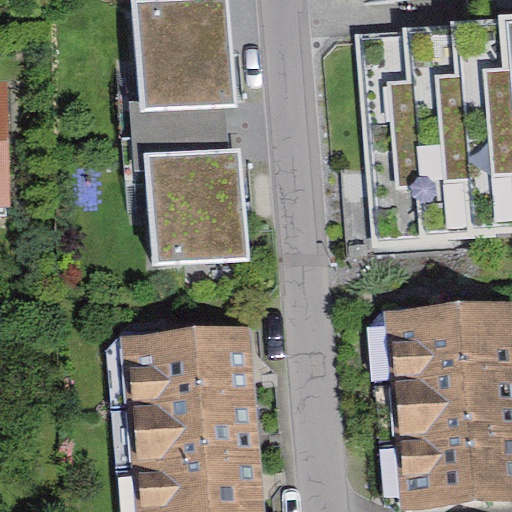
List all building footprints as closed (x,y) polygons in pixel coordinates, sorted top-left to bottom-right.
[(141,112),(234,107),(227,0),(151,0),(135,1),(141,112)] [(511,225),(511,23),(483,25),(356,36),(371,236),(511,225)] [(152,264),(245,259),(239,146),(145,151),(152,264)] [(376,316),(382,393),(508,383),(501,306),(376,316)] [(239,330),(111,341),(114,417),(244,406),(239,330)] [(382,393),(386,455),(511,442),(511,441),(508,383),(382,393)] [(244,406),(114,417),(118,483),(251,471),(244,406)] [(511,442),(386,455),(391,511),(434,511),(511,504),(511,442)] [(253,511),(251,471),(118,483),(120,511),(253,511)]
